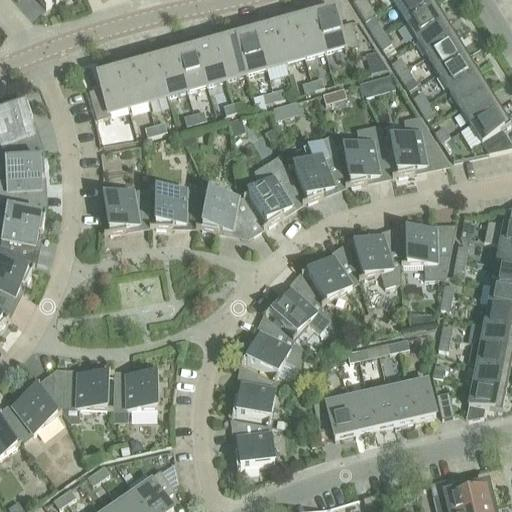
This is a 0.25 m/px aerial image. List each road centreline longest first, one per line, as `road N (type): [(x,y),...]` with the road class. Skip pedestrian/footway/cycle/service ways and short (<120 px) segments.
road 1 (residential): [(248,511),(346,474),(511,432)]
road 2 (residential): [(265,276),(331,226),(511,183)]
road 3 (residential): [(58,277),(72,211),(71,158),(35,54)]
road 4 (residential): [(265,276),(164,253),(58,277)]
road 5 (tertiary): [(35,54),(236,0)]
road 6 (residential): [(225,329),(127,353),(62,351),(28,339)]
road 7 (residential): [(217,511),(204,447),(207,383),(225,329)]
